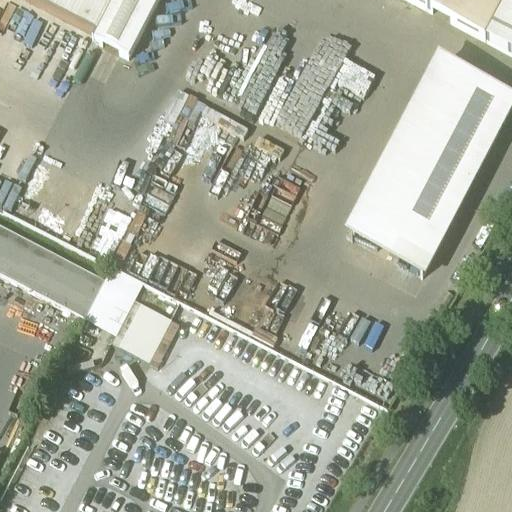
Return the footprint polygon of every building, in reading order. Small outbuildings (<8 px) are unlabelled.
[(115,0),(15,0),(95,41),(115,0)] [(115,0),(95,41),(92,46),(129,65),(162,0),(115,0)] [(511,0),(400,0),(511,58),(511,0)] [(511,116),(511,99),(439,62),(345,242),(425,283),(511,116)] [(105,288),(0,232),(0,280),(85,325),(105,288)] [(113,272),(105,288),(85,325),(116,341),(136,303),(144,288),(113,272)] [(173,323),(136,303),(116,341),(114,345),(151,365),(173,323)]
